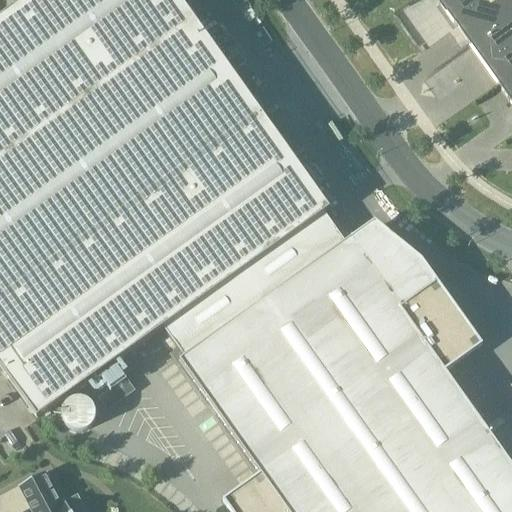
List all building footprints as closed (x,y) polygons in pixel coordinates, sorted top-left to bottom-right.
[(328,211),(224,65),(178,0),(26,0),(0,19),(0,368),(36,419),(328,211)] [(511,0),(447,0),(440,5),(511,106),(511,0)] [(511,511),(511,468),(444,374),(482,347),(435,283),(398,309),(349,241),(178,363),(259,476),(222,503),(228,511),(511,511)] [(62,408),(60,414),(60,422),(64,428),(69,432),(76,435),(83,434),(89,431),(93,425),(96,419),(95,412),(92,406),(87,401),(80,399),(73,399),(67,402),(62,408)] [(44,474),(18,488),(31,511),(68,511),(63,502),(60,504),(44,474)]
